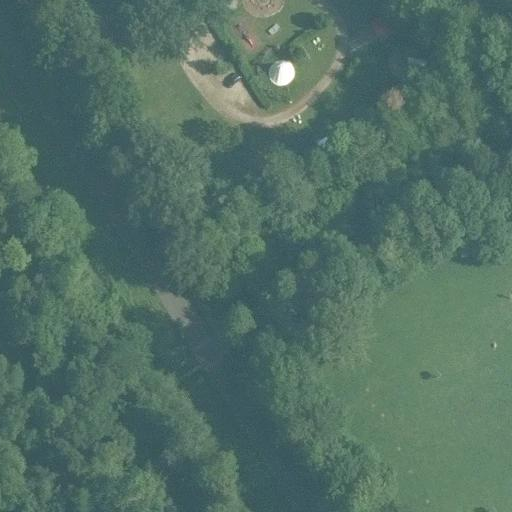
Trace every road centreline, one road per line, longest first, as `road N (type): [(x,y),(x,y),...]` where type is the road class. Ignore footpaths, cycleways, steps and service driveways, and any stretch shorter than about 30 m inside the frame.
road 1 (residential): [(302,511),(0,33)]
road 2 (track): [(178,0),(174,47),(182,78),(213,119),(231,126),(284,113),(324,77),(336,35),(309,0)]
